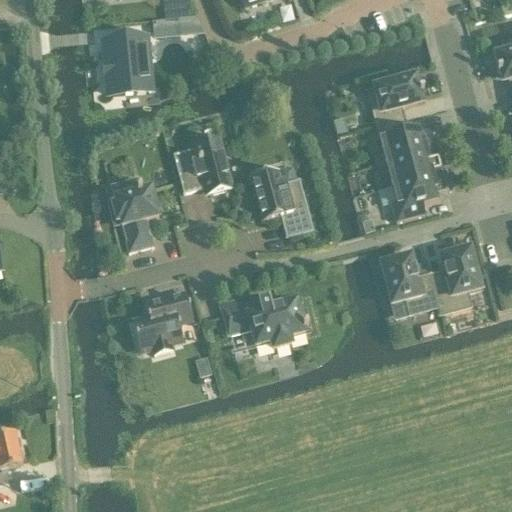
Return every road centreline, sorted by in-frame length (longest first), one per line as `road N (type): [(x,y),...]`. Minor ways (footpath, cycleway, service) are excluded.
road 1 (tertiary): [(57,292),(30,0)]
road 2 (residential): [(197,0),(224,61),(323,32),(384,0)]
road 3 (residential): [(431,0),(493,212)]
road 4 (tertiary): [(69,511),(57,292)]
road 5 (residential): [(57,292),(103,290),(219,260)]
road 6 (track): [(204,468),(67,478)]
